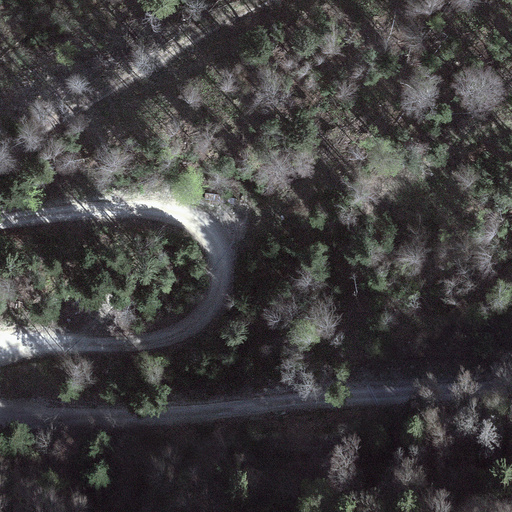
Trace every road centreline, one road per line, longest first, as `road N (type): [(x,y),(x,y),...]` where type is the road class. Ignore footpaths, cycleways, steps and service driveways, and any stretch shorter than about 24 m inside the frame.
road 1 (track): [(0,353),(187,331),(213,303),(222,268),(209,232),(169,212),(0,222)]
road 2 (track): [(511,381),(114,417),(0,416)]
road 3 (track): [(256,0),(0,151)]
